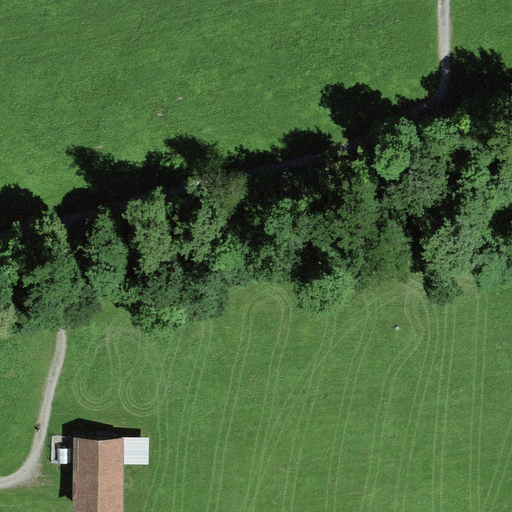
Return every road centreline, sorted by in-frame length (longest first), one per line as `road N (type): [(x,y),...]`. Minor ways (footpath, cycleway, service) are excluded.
road 1 (track): [(449,0),(453,98),(419,127),(302,162),(84,190),(0,214)]
road 2 (track): [(0,276),(63,327),(37,463),(21,480),(0,481)]
